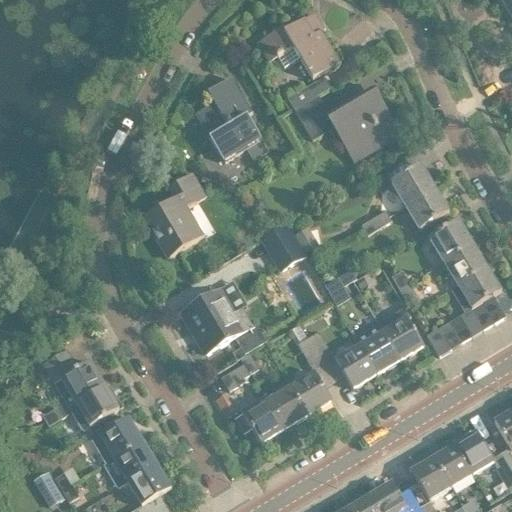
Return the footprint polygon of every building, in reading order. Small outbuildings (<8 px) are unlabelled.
[(511,0),(501,0),(511,17),(511,0)] [(284,69),(300,60),(312,81),(340,65),(321,32),(324,30),(320,22),(309,29),(304,21),(284,33),(282,30),(257,45),(268,64),(278,58),(284,69)] [(295,109),(330,89),(323,78),(288,98),(295,109)] [(242,120),(244,119),(252,115),(231,80),(207,94),(213,104),(194,116),(223,164),(260,141),(260,140),(258,141),(250,128),(248,129),(242,120)] [(354,163),(397,137),(371,93),(329,118),(318,98),(294,112),(312,142),(334,129),(354,163)] [(434,190),(420,166),(390,184),(405,208),(434,190)] [(170,260),(204,240),(186,210),(205,199),(191,175),(168,189),(176,201),(145,219),(170,260)] [(449,214),(434,190),(405,208),(419,232),(449,214)] [(377,231),(391,223),(385,213),(374,219),(377,224),(374,226),(377,231)] [(366,238),(377,231),(374,226),(377,224),(374,219),(360,228),(366,238)] [(472,246),(458,222),(429,240),(443,264),(472,246)] [(285,270),(305,258),(287,227),(266,239),(272,249),(285,270)] [(443,264),(457,287),(487,270),(472,246),(443,264)] [(465,315),(471,311),(482,305),(493,298),(501,293),(487,270),(457,287),(451,291),(465,314),(465,315)] [(403,290),(409,286),(401,273),(391,279),(398,290),(401,287),(403,290)] [(232,285),(219,293),(233,315),(241,310),(245,308),(232,285)] [(416,296),(409,286),(403,290),(401,287),(398,290),(405,303),(416,296)] [(208,297),(181,313),(207,356),(235,339),(241,349),(244,355),(266,342),(256,326),(252,329),(241,310),(233,315),(219,293),(218,291),(212,294),(210,292),(207,294),(208,297)] [(505,319),(493,298),(482,305),(494,325),(505,319)] [(483,332),(494,325),(482,305),(471,311),(483,332)] [(410,319),(404,308),(377,324),(382,333),(400,363),(423,349),(407,321),(410,319)] [(472,339),(483,332),(471,311),(465,315),(465,314),(459,318),(472,339)] [(461,345),(472,339),(459,318),(448,324),(461,345)] [(400,363),(382,333),(377,324),(353,338),(358,348),(376,377),(400,363)] [(450,352),(461,345),(448,324),(437,331),(450,352)] [(437,331),(426,338),(438,359),(450,352),(437,331)] [(334,384),(344,378),(352,391),(376,377),(358,348),(335,362),(318,334),(307,340),(334,384)] [(323,390),(334,384),(307,340),(297,346),(314,374),(290,388),(308,418),(332,404),(323,390)] [(241,349),(232,354),(237,362),(245,357),(244,355),(241,349)] [(61,398),(64,403),(65,402),(69,408),(74,404),(75,405),(104,387),(90,363),(78,371),(66,352),(43,366),(54,385),(62,397),(61,398)] [(243,366),(246,372),(249,370),(253,376),(259,373),(248,355),(240,360),(243,366)] [(244,382),(253,376),(249,370),(246,372),(243,366),(220,379),(229,393),(245,383),(244,382)] [(284,432),(308,418),(290,388),(288,384),(264,398),(267,402),(284,432)] [(119,411),(104,387),(75,405),(89,429),(119,411)] [(225,417),(236,412),(228,395),(217,400),(225,417)] [(240,412),(260,446),(284,432),(267,402),(264,398),(240,412)] [(72,413),(69,408),(65,402),(64,403),(54,409),(58,415),(56,416),(59,421),(72,413)] [(48,428),(59,421),(56,416),(58,415),(54,409),(41,416),(48,428)] [(511,412),(494,424),(509,450),(500,455),(511,475),(511,454),(511,453),(511,452),(511,412)] [(99,437),(92,442),(105,464),(112,460),(113,461),(142,443),(128,420),(99,437)] [(511,492),(511,475),(500,455),(492,460),(476,434),(454,447),(472,477),(492,465),(510,494),(511,492)] [(142,443),(113,461),(127,485),(157,467),(142,443)] [(454,447),(433,460),(450,490),(472,477),(454,447)] [(450,490),(433,460),(411,473),(429,503),(450,490)] [(139,509),(140,511),(169,511),(160,497),(171,491),(157,467),(127,485),(141,508),(139,509)] [(62,494),(67,491),(65,488),(71,485),(64,474),(54,480),(62,494)] [(68,504),(79,498),(71,485),(65,488),(67,491),(62,494),(68,504)] [(391,485),(370,498),(378,511),(402,511),(406,510),(391,485)] [(349,511),(378,511),(370,498),(349,510),(349,511)] [(478,511),(472,502),(462,508),(464,511),(478,511)] [(420,511),(433,511),(429,503),(419,509),(420,511)]
